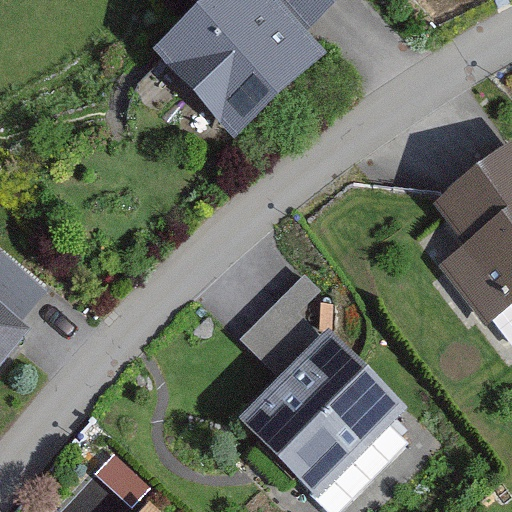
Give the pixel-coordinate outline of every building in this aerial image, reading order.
[(258,0),(235,0),(163,65),(243,154),(328,78),(258,0)] [(290,0),(321,34),(358,0),(290,0)] [(448,272),(488,329),(511,312),(511,169),(448,214),(475,253),(448,272)] [(280,368),(336,316),(302,279),(246,332),(280,368)] [(0,294),(0,369),(37,326),(0,294)] [(248,420),(323,491),(402,408),(327,337),(248,420)]
